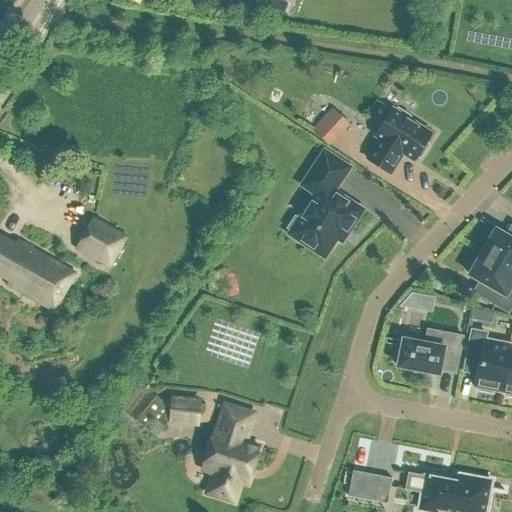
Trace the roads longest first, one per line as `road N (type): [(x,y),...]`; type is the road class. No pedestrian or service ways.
road 1 (residential): [(345,399),(370,307),(511,155)]
road 2 (residential): [(511,432),(345,399)]
